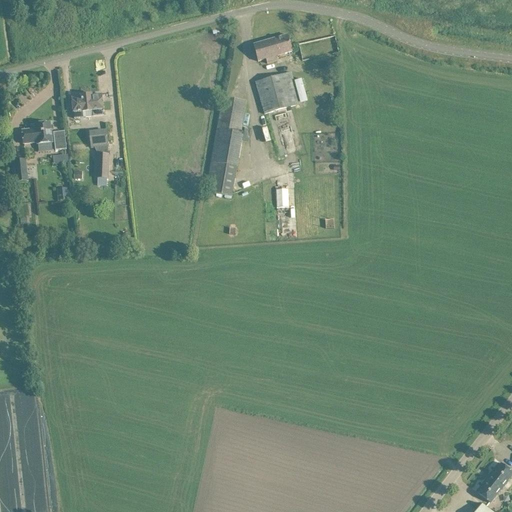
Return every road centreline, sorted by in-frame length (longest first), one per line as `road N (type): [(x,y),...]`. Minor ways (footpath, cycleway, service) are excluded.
road 1 (unclassified): [(0,75),(290,5),(349,15),(437,48),(511,59)]
road 2 (unclassified): [(423,511),(511,399)]
